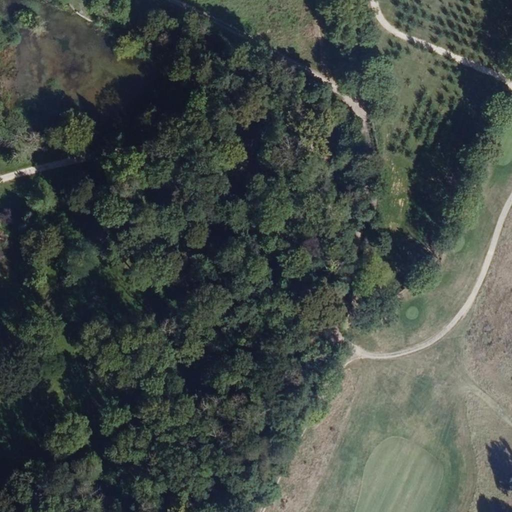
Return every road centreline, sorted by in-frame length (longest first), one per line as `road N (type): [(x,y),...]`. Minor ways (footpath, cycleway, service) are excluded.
road 1 (residential): [(352,0),(352,80),(366,116),(372,213),(351,307),(338,327)]
road 2 (track): [(338,327),(252,511)]
road 3 (track): [(377,0),(387,26),(511,87)]
